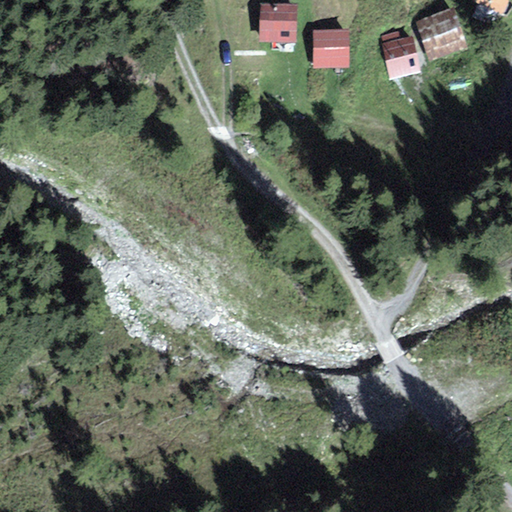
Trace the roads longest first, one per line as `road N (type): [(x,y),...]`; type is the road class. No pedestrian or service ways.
road 1 (track): [(173,0),(211,131),(320,243),(473,468),(511,503)]
road 2 (track): [(511,72),(398,306),(370,319)]
